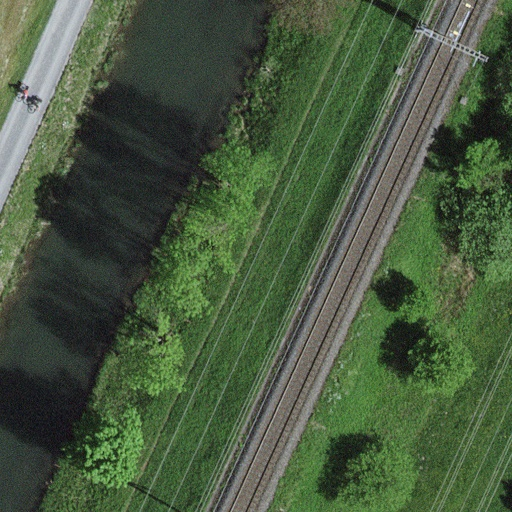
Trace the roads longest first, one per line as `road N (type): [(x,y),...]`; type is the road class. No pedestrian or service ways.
road 1 (track): [(511,232),(386,511)]
road 2 (track): [(73,0),(0,178)]
